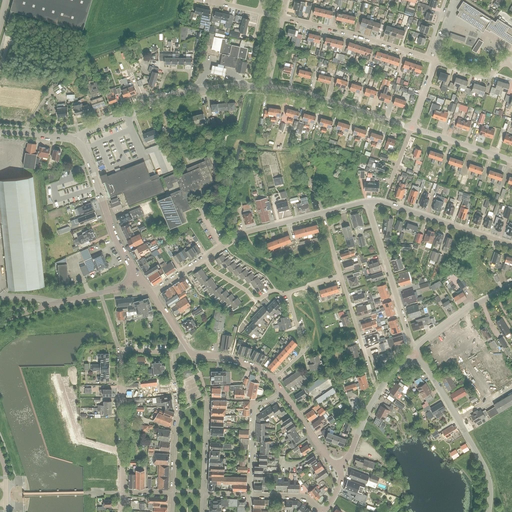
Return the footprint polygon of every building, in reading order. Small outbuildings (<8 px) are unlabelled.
[(83,32),(92,0),(13,0),(11,10),(83,32)] [(424,8),(431,10),(431,9),(432,7),(435,8),(438,1),(434,0),(430,0),(429,6),(425,5),(424,8)] [(459,12),(456,16),(483,33),(485,30),(489,32),(490,31),(511,45),(511,44),(511,28),(504,24),(504,23),(500,21),(497,19),(495,22),(463,1),(457,10),(459,12)] [(293,10),(296,10),(295,15),(301,16),(304,7),(305,7),(306,3),(301,2),(301,4),(295,2),(293,10)] [(321,9),(322,9),(323,3),(321,2),(320,9),(315,7),(313,14),(319,15),(321,9)] [(328,11),(329,7),(326,6),(325,10),(322,9),(321,9),(319,15),(325,17),(327,10),(328,11)] [(202,15),(203,9),(196,7),(195,13),(192,12),(190,19),(196,20),(197,14),(202,15)] [(327,10),(325,17),(331,18),(333,12),(334,12),(335,8),(332,7),(331,11),(328,11),(327,10)] [(430,12),(431,10),(424,8),(423,11),(427,12),(425,19),(431,21),(433,14),(430,13),(430,12)] [(210,21),(211,17),(209,16),(211,11),(203,9),(202,15),(201,19),(200,24),(206,25),(207,21),(209,22),(209,21),(210,21)] [(345,14),(346,11),(343,10),(342,14),(338,13),(336,19),(342,21),(344,14),(345,14)] [(351,16),(351,12),(349,11),(348,15),(345,14),(344,14),(342,21),(348,22),(349,16),(351,16)] [(212,22),(211,24),(215,25),(215,23),(220,24),(220,22),(221,19),(223,13),(215,12),(214,18),(213,17),(212,22)] [(223,13),(221,19),(226,20),(225,28),(231,29),(232,23),(233,22),(228,21),(230,15),(223,13)] [(348,22),(354,24),(356,17),(357,13),(355,13),(354,17),(351,16),(349,16),(348,22)] [(241,25),(247,27),(249,19),(243,18),(244,17),(236,15),(235,22),(238,22),(239,19),(243,20),(241,25)] [(370,16),(370,15),(368,15),(366,19),(363,18),(361,24),(360,25),(366,27),(369,20),(371,16),(370,16)] [(376,22),(377,18),(375,17),(373,22),(369,20),(366,27),(372,29),(375,22),(376,22)] [(375,22),(372,29),(379,31),(379,29),(381,24),(382,24),(383,20),(381,19),(379,23),(376,22),(375,22)] [(420,31),(427,33),(429,27),(422,25),(423,22),(419,21),(417,26),(421,27),(420,31)] [(394,28),(395,24),(393,23),(391,27),(387,26),(385,31),(384,33),(390,35),(393,28),(394,28)] [(246,34),(247,27),(241,25),(240,30),(235,29),(234,32),(230,31),(229,36),(239,39),(240,33),(246,34)] [(401,26),(399,25),(397,29),(394,28),(393,28),(390,35),(396,37),(399,30),(400,30),(401,26)] [(399,30),(396,37),(403,39),(403,37),(405,32),(407,28),(405,27),(403,31),(400,30),(399,30)] [(289,29),(287,35),(292,36),(291,40),(291,42),(296,43),(295,46),(299,47),(302,35),(298,34),(297,37),(295,36),(296,31),(296,30),(289,29)] [(413,31),(412,36),(417,37),(415,42),(417,43),(423,45),(426,38),(421,37),(421,35),(421,34),(413,31)] [(314,41),(315,35),(309,33),(307,40),(306,40),(306,41),(305,44),(309,44),(310,41),(312,41),(314,41)] [(464,42),(465,38),(450,34),(449,37),(464,42)] [(314,41),(312,41),(311,45),(315,46),(316,42),(320,43),(321,36),(315,35),(314,41)] [(330,45),(332,39),(326,38),(324,44),(323,44),(322,48),(325,48),(326,44),(329,45),(330,45)] [(336,47),(338,40),(332,39),(330,45),(329,45),(328,49),(331,50),(332,46),(335,46),(336,47)] [(335,46),(334,51),(337,51),(338,47),(342,48),(344,42),(338,40),(336,47),(335,46)] [(353,51),(355,44),(349,42),(347,49),(346,48),(345,52),(347,53),(349,49),(352,50),(353,51)] [(219,52),(219,53),(220,53),(222,54),(220,65),(224,66),(236,68),(238,58),(246,59),(248,49),(228,45),(221,43),(219,52)] [(359,53),(361,46),(355,44),(353,51),(352,50),(351,54),(353,55),(354,51),(357,52),(359,53)] [(482,46),(477,44),(472,51),(476,54),(482,46)] [(364,54),(366,48),(361,46),(359,53),(357,52),(356,56),(359,57),(360,53),(363,54),(364,54)] [(370,56),(372,50),(366,48),(364,54),(363,54),(362,58),(364,59),(366,55),(370,56)] [(180,54),(179,54),(179,51),(175,51),(176,58),(173,58),(172,58),(171,64),(178,64),(179,58),(180,58),(180,54)] [(381,60),(383,53),(377,51),(376,55),(375,58),(374,58),(373,61),(375,62),(376,60),(379,61),(380,59),(381,60)] [(173,58),(173,54),(160,53),(160,61),(163,61),(163,56),(168,56),(168,58),(165,58),(164,64),(171,64),(172,58),(173,58)] [(387,62),(389,55),(383,53),(381,60),(380,59),(379,61),(378,63),(381,64),(382,60),(386,61),(387,62)] [(186,58),(186,54),(184,54),(184,58),(180,58),(179,58),(178,64),(185,64),(185,58),(186,58)] [(392,64),(394,57),(389,55),(387,62),(386,61),(384,65),(387,66),(388,62),(391,63),(392,64)] [(400,59),(394,57),(392,64),(391,63),(390,67),(392,68),(394,64),(398,66),(400,59)] [(247,63),(239,61),(236,72),(245,74),(247,63)] [(409,69),(411,63),(405,61),(403,67),(402,67),(401,70),(403,71),(404,67),(408,69),(409,69)] [(414,71),(417,64),(411,63),(409,69),(408,69),(406,72),(409,73),(410,69),(413,70),(414,71)] [(292,69),(293,65),(290,64),(289,68),(284,67),(283,72),(290,74),(292,69)] [(414,71),(413,70),(412,74),(415,75),(416,71),(420,73),(423,66),(417,64),(414,71)] [(151,78),(157,80),(159,73),(158,73),(159,69),(150,66),(148,72),(152,73),(151,77),(151,78)] [(213,67),(211,74),(225,77),(227,70),(213,67)] [(448,86),(448,85),(450,78),(447,77),(448,74),(441,72),(438,79),(444,81),(441,90),(446,92),(448,86)] [(151,78),(151,77),(147,76),(146,79),(150,80),(148,85),(154,87),(157,80),(151,78)] [(459,87),(462,79),(456,77),(454,84),(451,82),(449,88),(454,90),(455,86),(459,87)] [(467,94),(469,88),(466,88),(468,81),(462,79),(459,87),(457,91),(459,92),(461,87),(465,89),(464,93),(467,94)] [(38,90),(46,90),(47,81),(38,80),(38,90)] [(106,105),(98,81),(88,84),(91,94),(89,94),(93,109),(106,105)] [(501,90),(504,83),(498,81),(495,88),(492,87),(490,93),(495,94),(497,89),(500,90),(501,90)] [(56,83),(51,86),(55,92),(60,89),(62,92),(65,90),(63,87),(62,88),(60,84),(57,86),(56,83)] [(478,93),(480,85),(474,83),(472,89),(469,88),(467,94),(472,96),(473,91),(477,93),(478,93)] [(507,92),(510,85),(504,83),(501,90),(500,90),(499,94),(501,95),(502,91),(507,92)] [(127,88),(130,96),(137,93),(133,86),(131,86),(130,84),(128,85),(126,86),(127,88)] [(485,100),(486,97),(487,94),(484,93),(486,87),(480,85),(478,93),(477,93),(475,97),(477,98),(478,96),(483,97),(482,99),(485,100)] [(130,96),(127,88),(126,86),(125,86),(124,87),(125,89),(121,90),(124,98),(130,96)] [(369,96),(372,88),(369,87),(368,88),(366,88),(364,95),(369,96)] [(387,93),(388,88),(385,87),(383,92),(383,93),(381,92),(378,99),(384,101),(387,93)] [(117,94),(115,88),(112,89),(110,90),(111,92),(107,94),(108,96),(110,103),(117,101),(115,96),(115,95),(116,94),(117,94)] [(81,99),(74,103),(74,108),(76,116),(84,113),(82,106),(81,99)] [(220,107),(221,111),(236,110),(235,102),(218,104),(218,108),(220,107)] [(454,112),(456,104),(450,102),(448,110),(452,112),(454,112)] [(215,112),(221,111),(220,107),(218,108),(218,104),(211,105),(212,112),(212,113),(213,113),(213,115),(215,115),(215,112)] [(459,105),(458,110),(465,113),(467,107),(459,105)] [(67,108),(57,109),(58,117),(68,116),(67,108)] [(265,110),(264,117),(268,117),(268,114),(274,115),(275,109),(269,108),(268,111),(265,110)] [(439,119),(441,112),(438,111),(439,110),(435,108),(432,117),(439,119)] [(445,122),(448,113),(444,111),(444,113),(441,112),(439,119),(445,122)] [(203,114),(193,116),(195,124),(205,121),(203,114)] [(310,115),(307,127),(309,128),(311,122),(314,123),(316,117),(310,115)] [(462,129),(464,121),(462,120),(462,119),(458,118),(456,127),(462,129)] [(342,130),(344,123),(338,121),(336,128),(342,130)] [(464,121),(462,129),(468,131),(471,122),(468,121),(467,122),(464,121)] [(304,124),(299,122),(296,133),(301,135),(304,124)] [(344,123),(342,130),(348,132),(350,125),(344,123)] [(486,136),(488,129),(489,126),(486,125),(486,127),(482,126),(479,134),(486,136)] [(355,127),(353,133),(359,135),(361,129),(355,127)] [(365,137),(367,131),(361,129),(359,135),(358,137),(358,138),(357,141),(359,142),(361,136),(365,137)] [(488,129),(486,136),(492,139),(495,130),(491,129),(491,130),(488,129)] [(157,130),(143,135),(146,143),(160,137),(157,130)] [(509,144),(511,137),(509,136),(509,135),(506,134),(503,142),(509,144)] [(387,143),(385,149),(387,150),(388,148),(392,150),(393,145),(394,146),(395,141),(388,138),(387,143)] [(37,155),(35,154),(36,145),(28,143),(27,148),(26,148),(26,153),(24,167),(35,169),(37,155)] [(415,156),(414,159),(420,161),(421,157),(419,157),(421,150),(416,148),(413,156),(415,156)] [(54,150),(53,159),(59,160),(61,151),(54,150)] [(436,161),(440,162),(440,164),(442,165),(444,161),(445,161),(447,154),(431,150),(429,156),(434,157),(433,162),(436,163),(436,161)] [(215,181),(208,165),(212,163),(209,155),(204,157),(205,160),(187,168),(188,171),(181,174),(180,170),(164,177),(168,188),(174,186),(172,182),(177,180),(181,188),(170,193),(171,194),(170,194),(159,200),(170,228),(182,223),(186,221),(183,211),(193,207),(189,197),(198,193),(197,189),(215,181)] [(451,157),(449,163),(466,167),(467,160),(451,157)] [(372,168),(372,167),(376,168),(375,169),(384,172),(386,166),(378,163),(377,164),(374,163),(375,159),(370,158),(367,166),(372,168)] [(103,173),(100,174),(101,177),(102,181),(105,180),(111,196),(124,191),(129,205),(164,192),(159,178),(151,181),(144,162),(121,171),(116,173),(109,175),(108,176),(107,172),(103,173)] [(472,163),(470,169),(486,174),(488,168),(472,163)] [(505,181),(507,174),(491,169),(489,175),(505,181)] [(0,223),(1,224),(8,286),(8,287),(9,290),(44,286),(32,177),(23,178),(0,180),(0,223)] [(282,177),(274,179),(276,186),(284,184),(282,177)] [(401,183),(401,182),(400,182),(399,187),(398,187),(397,188),(396,189),(397,190),(395,196),(395,197),(396,197),(397,198),(398,197),(398,198),(403,184),(401,183)] [(434,192),(438,193),(439,187),(443,188),(443,186),(437,184),(434,192)] [(417,196),(419,187),(412,185),(407,201),(414,204),(416,198),(417,198),(417,196)] [(426,199),(428,195),(424,193),(423,198),(422,197),(420,205),(426,207),(427,204),(428,204),(429,200),(426,199)] [(465,208),(465,206),(467,206),(471,195),(464,193),(462,199),(464,199),(462,204),(458,217),(459,218),(460,219),(461,218),(464,219),(465,215),(466,216),(468,209),(465,208)] [(315,199),(314,194),(310,195),(314,209),(316,208),(316,209),(319,208),(318,208),(319,208),(318,203),(319,202),(318,198),(315,199)] [(436,210),(440,197),(436,195),(435,200),(434,200),(433,201),(434,202),(432,208),(433,209),(433,210),(434,210),(435,210),(436,210)] [(440,197),(436,210),(437,210),(437,211),(438,211),(439,211),(440,211),(442,205),(443,205),(444,204),(443,203),(445,196),(443,195),(442,197),(440,197)] [(118,199),(117,197),(111,199),(112,203),(110,203),(113,211),(117,209),(118,210),(123,208),(119,199),(118,199)] [(301,203),(297,204),(299,213),(310,210),(308,201),(306,197),(300,199),(301,203)] [(261,217),(262,223),(270,221),(268,215),(268,211),(270,210),(267,198),(256,201),(260,218),(261,217)] [(289,209),(287,201),(276,204),(278,212),(289,209)] [(80,208),(77,209),(79,215),(82,214),(82,213),(85,212),(85,213),(93,210),(92,206),(91,203),(83,206),(83,207),(80,208)] [(452,207),(453,204),(449,203),(446,213),(448,214),(448,215),(451,216),(451,215),(452,215),(454,208),(452,207)] [(145,216),(144,214),(141,207),(127,213),(122,215),(116,218),(120,225),(126,222),(132,219),(133,219),(135,218),(136,220),(145,216)] [(254,222),(251,209),(243,211),(244,214),(243,214),(243,216),(243,217),(243,219),(244,219),(245,224),(246,224),(247,224),(248,224),(249,223),(254,222)] [(481,220),(483,217),(483,215),(480,214),(481,213),(477,211),(474,222),(475,223),(477,223),(477,224),(479,225),(481,220)] [(94,212),(71,221),(73,226),(76,225),(77,225),(80,224),(81,225),(97,219),(94,212)] [(357,215),(357,214),(352,215),(353,216),(352,217),(352,219),(351,219),(354,230),(364,227),(361,217),(359,217),(359,215),(357,215)] [(490,220),(492,216),(487,215),(484,226),(490,228),(491,224),(492,223),(492,222),(492,220),(490,220)] [(499,215),(499,218),(498,218),(497,220),(496,225),(496,226),(495,229),(501,231),(504,224),(501,223),(503,219),(501,218),(502,216),(499,215)] [(391,227),(393,219),(385,218),(384,226),(391,227)] [(401,228),(403,222),(397,220),(396,226),(395,226),(394,229),(401,231),(402,228),(401,228)] [(123,232),(137,226),(135,223),(132,225),(132,226),(131,227),(129,223),(121,227),(123,232)] [(418,227),(407,223),(405,231),(416,234),(418,227)] [(59,235),(71,230),(69,226),(58,231),(59,235)] [(123,232),(126,238),(134,234),(132,230),(134,229),(134,231),(138,229),(137,226),(123,232)] [(356,236),(353,237),(350,226),(342,228),(348,247),(357,245),(356,239),(356,236)] [(390,235),(391,227),(384,226),(382,233),(390,235)] [(79,238),(80,241),(94,234),(92,229),(86,232),(83,234),(84,235),(78,237),(79,238)] [(433,236),(434,232),(428,230),(427,234),(426,234),(423,241),(432,244),(434,237),(433,236)] [(167,243),(172,241),(166,232),(162,234),(167,243)] [(436,246),(436,243),(441,245),(442,242),(444,235),(438,233),(435,241),(434,241),(433,245),(436,246)] [(80,241),(81,244),(90,240),(90,242),(96,239),(94,234),(80,241)] [(131,239),(127,241),(131,248),(144,242),(140,234),(130,238),(131,239)] [(289,235),(283,237),(286,244),(291,242),(289,235)] [(283,237),(277,239),(280,246),(286,244),(283,237)] [(444,246),(442,251),(447,252),(449,248),(452,239),(451,239),(451,238),(450,237),(449,238),(446,237),(445,243),(444,243),(443,244),(444,245),(443,246),(444,246)] [(277,239),(272,242),(274,248),(280,246),(277,239)] [(159,248),(157,243),(155,241),(151,243),(147,245),(146,244),(142,246),(137,249),(137,248),(132,251),(129,252),(134,260),(136,259),(141,257),(141,256),(159,248)] [(272,242),(266,244),(268,250),(274,248),(272,242)] [(195,256),(201,252),(196,245),(192,247),(190,244),(188,245),(195,256)] [(190,259),(195,256),(188,245),(186,246),(189,250),(185,252),(188,257),(190,259)] [(183,260),(188,257),(185,252),(181,246),(176,249),(183,260)] [(178,264),(183,260),(176,249),(174,250),(177,254),(173,256),(178,264)] [(358,254),(355,255),(354,251),(349,252),(348,250),(344,251),(344,253),(340,254),(341,256),(340,257),(340,259),(341,259),(342,259),(352,256),(353,259),(359,257),(358,254)] [(433,251),(430,259),(436,261),(439,253),(433,251)] [(225,259),(226,258),(224,255),(225,254),(223,252),(220,255),(221,256),(215,260),(218,264),(219,265),(221,264),(226,260),(225,259)] [(494,267),(500,269),(501,264),(499,263),(502,254),(494,252),(491,262),(495,264),(494,267)] [(106,263),(102,253),(92,257),(84,261),(86,265),(89,273),(95,271),(94,269),(96,268),(98,271),(102,269),(103,268),(104,268),(106,268),(108,268),(108,265),(108,264),(106,263)] [(153,256),(150,257),(147,259),(148,261),(147,261),(144,257),(137,261),(141,266),(152,260),(154,259),(153,256)] [(231,262),(229,259),(230,259),(228,256),(226,258),(225,259),(226,260),(221,264),(224,268),(225,269),(227,268),(232,264),(231,262)] [(403,268),(402,265),(400,258),(391,260),(395,271),(403,268)] [(154,259),(152,260),(141,266),(144,272),(151,268),(148,264),(150,263),(151,264),(156,261),(154,259)] [(375,267),(380,265),(378,259),(368,263),(370,270),(375,268),(375,267)] [(232,264),(227,268),(229,271),(230,273),(233,271),(238,267),(237,266),(235,263),(236,262),(235,260),(231,262),(232,264)] [(353,268),(354,271),(360,269),(357,261),(352,262),(343,264),(344,267),(343,268),(344,270),(345,270),(345,271),(353,268)] [(172,273),(177,270),(172,262),(167,265),(172,273)] [(59,283),(68,283),(66,263),(57,264),(59,283)] [(238,267),(233,271),(235,275),(236,276),(238,275),(239,275),(244,271),(243,269),(241,267),(242,266),(240,264),(237,266),(238,267)] [(167,276),(172,273),(167,265),(162,268),(167,276)] [(375,268),(370,270),(371,274),(381,270),(380,265),(375,267),(375,268)] [(147,277),(159,270),(157,266),(145,273),(147,277)] [(244,271),(239,275),(241,279),(242,280),(243,279),(244,278),(250,275),(249,273),(247,270),(248,270),(246,267),(243,269),(244,271)] [(197,278),(194,280),(195,283),(198,281),(198,279),(206,274),(203,269),(202,269),(194,274),(197,278)] [(250,275),(244,278),(248,284),(250,282),(256,278),(255,277),(253,274),(254,273),(252,271),(249,273),(250,275)] [(158,273),(158,272),(148,278),(153,286),(157,283),(163,280),(158,273)] [(348,279),(350,287),(359,285),(356,277),(360,276),(359,272),(353,274),(354,277),(348,279)] [(382,272),(365,278),(367,281),(372,280),(372,282),(384,278),(382,272)] [(198,279),(198,281),(201,284),(200,285),(201,287),(204,285),(203,283),(209,279),(206,274),(198,279)] [(256,278),(250,282),(254,288),(262,282),(261,281),(259,278),(260,277),(258,275),(255,277),(256,278)] [(399,280),(397,281),(399,285),(400,285),(400,286),(411,283),(408,276),(398,279),(399,280)] [(206,288),(203,290),(204,292),(207,290),(207,288),(215,283),(212,278),(209,279),(203,283),(204,285),(206,288)] [(262,282),(254,288),(257,291),(258,293),(265,287),(262,283),(266,281),(264,278),(261,281),(262,282)] [(173,286),(176,290),(179,294),(189,287),(184,280),(180,283),(179,282),(173,286)] [(207,288),(207,290),(210,293),(209,294),(210,296),(214,294),(212,292),(218,288),(215,283),(207,288)] [(421,292),(429,290),(427,283),(419,285),(421,292)] [(379,293),(388,290),(386,284),(377,287),(379,293)] [(337,285),(331,287),(333,293),(332,293),(334,297),(336,297),(335,293),(339,292),(337,285)] [(178,296),(175,290),(172,286),(161,294),(169,306),(175,303),(174,302),(180,299),(187,295),(185,292),(178,296)] [(212,292),(214,294),(216,297),(215,297),(216,299),(220,297),(218,295),(224,292),(221,286),(218,288),(212,292)] [(412,288),(407,290),(402,292),(403,293),(401,294),(404,302),(405,301),(406,303),(416,300),(412,288)] [(461,289),(457,292),(457,294),(462,301),(467,298),(463,292),(461,289)] [(218,295),(220,297),(222,300),(221,301),(222,303),(225,301),(224,299),(230,295),(227,291),(227,290),(224,292),(218,295)] [(388,290),(379,293),(381,299),(390,297),(388,290)] [(353,297),(353,298),(353,299),(354,299),(355,303),(360,302),(366,300),(364,294),(363,293),(360,294),(359,295),(358,295),(357,295),(357,296),(353,297)] [(224,299),(225,301),(227,304),(226,305),(228,307),(231,305),(230,303),(236,299),(235,298),(233,294),(230,295),(224,299)] [(456,297),(453,298),(457,304),(462,301),(457,294),(455,295),(456,297)] [(444,297),(445,298),(447,302),(443,305),(446,309),(452,305),(449,301),(450,300),(447,295),(444,297)] [(131,315),(137,314),(138,315),(143,314),(144,316),(148,315),(153,314),(152,310),(149,298),(134,302),(133,297),(116,299),(117,307),(128,306),(128,308),(129,311),(127,312),(127,315),(127,316),(131,315)] [(175,303),(169,306),(175,315),(181,312),(181,313),(185,310),(185,309),(190,305),(185,298),(175,304),(175,303)] [(230,303),(231,305),(233,308),(232,308),(234,310),(239,307),(238,305),(242,303),(239,298),(238,298),(236,299),(230,303)] [(278,309),(280,306),(279,305),(276,302),(274,300),(270,304),(279,314),(281,312),(278,309)] [(381,312),(393,308),(391,301),(383,304),(384,307),(380,308),(381,312)] [(278,315),(279,314),(270,304),(266,308),(266,309),(272,315),(274,312),(278,315)] [(408,314),(419,310),(417,304),(407,307),(408,309),(406,310),(408,314)] [(372,309),(370,309),(367,310),(366,305),(356,308),(359,316),(373,312),(372,309)] [(266,309),(266,308),(264,306),(259,310),(265,316),(268,314),(271,317),(272,315),(266,309)] [(205,313),(204,311),(202,307),(192,313),(194,317),(201,314),(202,315),(205,313)] [(123,310),(117,311),(118,320),(124,319),(124,315),(127,315),(127,312),(129,311),(128,308),(123,309),(123,310)] [(381,312),(385,311),(385,312),(383,313),(384,317),(387,316),(387,317),(395,314),(393,308),(381,312)] [(215,310),(214,316),(211,331),(222,333),(226,313),(215,310)] [(262,319),(265,316),(259,310),(255,315),(264,324),(266,322),(262,319)] [(419,310),(408,314),(409,318),(411,317),(411,319),(421,316),(419,310)] [(345,317),(343,312),(339,313),(343,326),(350,324),(348,316),(345,317)] [(263,325),(264,324),(255,315),(251,319),(253,321),(257,325),(259,322),(263,325)] [(278,325),(290,322),(289,316),(281,318),(282,322),(277,323),(278,325)] [(424,328),(423,325),(429,323),(428,318),(430,317),(429,316),(421,319),(421,318),(416,320),(416,322),(411,324),(413,331),(424,328)] [(511,332),(502,318),(497,321),(498,323),(497,324),(504,336),(506,335),(507,337),(508,337),(510,336),(510,334),(509,333),(511,332)] [(193,326),(196,325),(193,319),(190,321),(190,320),(189,320),(188,320),(187,320),(187,321),(182,324),(183,324),(182,326),(183,327),(184,327),(187,331),(194,327),(193,326)] [(390,328),(399,325),(397,319),(388,321),(390,328)] [(259,327),(257,325),(253,321),(249,326),(258,335),(260,333),(257,330),(259,327)] [(399,325),(390,328),(392,334),(401,331),(399,325)] [(257,336),(258,335),(249,326),(245,330),(251,336),(253,333),(257,336)] [(492,336),(486,327),(480,330),(483,335),(482,335),(484,337),(486,340),(492,336)] [(378,341),(378,338),(383,337),(381,331),(378,332),(378,334),(376,334),(367,337),(367,338),(366,338),(367,343),(374,341),(374,342),(378,341)] [(221,345),(220,350),(229,352),(230,344),(231,344),(232,336),(223,335),(221,345)] [(390,347),(393,346),(404,342),(402,335),(393,338),(393,337),(387,339),(389,347),(390,347)] [(289,343),(288,344),(293,349),(297,344),(292,340),(293,339),(290,336),(288,338),(291,341),(289,343)] [(502,337),(499,339),(504,348),(507,346),(502,337)] [(242,354),(245,346),(242,345),(244,341),(239,339),(237,345),(240,346),(237,352),(242,354)] [(492,350),(498,346),(494,340),(488,344),(492,350)] [(285,348),(284,348),(289,353),(293,349),(288,344),(289,343),(286,341),(284,342),(287,345),(285,348)] [(242,354),(243,354),(249,356),(252,349),(248,347),(249,343),(247,342),(246,347),(245,346),(242,354)] [(351,354),(352,358),(359,356),(357,351),(358,350),(357,344),(348,347),(350,355),(351,354)] [(282,345),(280,347),(283,349),(281,352),(280,353),(285,357),(289,353),(284,348),(285,348),(282,345)] [(250,357),(252,358),(256,360),(260,352),(259,352),(256,351),(258,347),(256,346),(250,357)] [(261,348),(261,349),(259,352),(260,352),(256,360),(262,363),(265,355),(262,353),(263,349),(261,348)] [(278,349),(276,351),(279,354),(277,357),(276,357),(281,362),(285,357),(280,353),(281,352),(278,349)] [(382,366),(378,353),(372,354),(376,367),(382,366)] [(101,354),(98,354),(98,358),(101,358),(101,365),(91,365),(91,370),(98,370),(101,370),(101,377),(98,377),(98,381),(101,381),(109,381),(109,372),(109,362),(109,354),(101,354)] [(274,354),(272,356),(275,358),(273,361),(272,362),(277,366),(281,362),(276,357),(277,357),(274,354)] [(318,355),(309,358),(311,364),(317,362),(318,364),(322,363),(321,361),(320,361),(318,355)] [(271,363),(268,366),(273,371),(277,366),(272,362),(273,361),(270,358),(268,360),(271,363)] [(163,365),(163,361),(151,362),(153,375),(164,374),(164,370),(165,368),(165,366),(163,365)] [(311,364),(308,365),(310,371),(317,369),(317,371),(321,370),(320,367),(319,368),(318,364),(317,362),(311,364)] [(188,377),(195,374),(192,367),(185,371),(188,377)] [(298,370),(293,374),(298,382),(299,381),(303,379),(304,380),(304,379),(306,382),(308,381),(306,378),(304,375),(302,376),(298,370)] [(230,384),(230,372),(211,372),(212,384),(230,384)] [(293,374),(288,378),(293,386),(294,385),(297,383),(299,386),(302,384),(299,381),(298,382),(293,374)] [(356,384),(345,387),(346,392),(357,389),(357,387),(360,386),(362,389),(369,387),(365,375),(358,377),(360,383),(356,384)] [(456,387),(449,376),(442,381),(449,391),(456,387)] [(245,378),(244,383),(247,384),(249,385),(247,396),(250,397),(250,398),(255,399),(259,383),(254,382),(250,381),(249,381),(248,381),(249,379),(245,378)] [(288,378),(283,381),(288,389),(292,386),(294,390),(296,388),(294,385),(293,386),(288,378)] [(167,380),(157,381),(158,391),(168,390),(167,380)] [(408,388),(405,385),(406,383),(402,381),(401,382),(399,381),(397,384),(396,383),(393,387),(401,393),(402,392),(405,394),(407,391),(406,390),(408,388)] [(423,381),(417,385),(418,387),(417,388),(420,393),(428,388),(426,383),(424,384),(423,381)] [(240,385),(237,385),(230,385),(230,391),(234,391),(234,390),(235,390),(235,398),(239,398),(239,388),(240,388),(240,385)] [(397,398),(401,393),(393,387),(389,392),(391,393),(389,395),(395,399),(396,397),(397,398)] [(221,389),(212,388),(212,397),(221,397),(221,389)] [(428,388),(420,393),(423,398),(424,397),(425,400),(431,396),(430,393),(431,393),(428,388)] [(459,400),(458,399),(460,397),(461,399),(467,395),(463,388),(451,395),(455,402),(459,400)] [(298,402),(307,395),(303,390),(294,396),(298,402)] [(495,407),(492,409),(496,415),(511,405),(511,393),(494,404),(495,407)] [(474,406),(480,402),(476,396),(470,400),(474,406)] [(211,428),(210,435),(220,435),(220,437),(224,437),(224,429),(224,422),(224,419),(227,420),(228,418),(230,418),(230,416),(226,416),(226,408),(227,408),(227,401),(212,400),(212,408),(211,417),(211,422),(211,428)] [(396,400),(394,403),(400,408),(402,410),(405,406),(402,405),(396,400)] [(431,412),(432,411),(435,415),(437,419),(444,415),(442,411),(445,409),(441,402),(431,408),(429,406),(423,409),(425,412),(427,411),(427,412),(425,413),(429,419),(434,416),(431,412)] [(271,408),(276,415),(279,412),(282,416),(286,413),(283,408),(280,410),(276,404),(271,408)] [(314,418),(317,416),(313,411),(320,407),(318,404),(311,408),(312,410),(305,415),(308,419),(307,420),(308,421),(310,421),(314,418)] [(381,406),(378,411),(387,415),(389,411),(391,412),(394,408),(390,406),(390,407),(384,404),(382,407),(381,406)] [(271,408),(270,406),(265,410),(270,417),(273,415),(275,418),(277,417),(276,415),(271,408)] [(320,416),(325,411),(322,408),(316,412),(320,416)] [(172,412),(165,409),(164,412),(160,410),(159,412),(158,414),(157,415),(153,420),(156,422),(170,427),(172,419),(174,413),(172,412)] [(475,415),(472,416),(476,424),(477,424),(478,426),(479,426),(482,424),(482,423),(481,421),(486,418),(485,418),(487,417),(488,419),(490,418),(496,415),(492,409),(487,412),(486,411),(482,413),(481,411),(478,413),(478,411),(474,413),(475,415)] [(272,420),(270,417),(265,410),(260,413),(261,414),(257,417),(263,421),(265,420),(268,418),(271,421),(272,420)] [(377,416),(375,419),(382,422),(383,420),(384,420),(387,415),(378,411),(375,415),(377,416)] [(43,420),(51,418),(49,412),(41,415),(43,420)] [(312,425),(311,426),(312,427),(313,427),(316,431),(323,426),(327,424),(325,421),(324,421),(323,420),(325,419),(323,415),(318,418),(319,419),(312,424),(312,425)] [(332,416),(325,420),(329,425),(335,420),(332,416)] [(263,423),(263,421),(257,417),(257,423),(256,429),(264,430),(264,429),(264,426),(269,426),(269,424),(263,423)] [(286,427),(293,422),(289,417),(282,422),(285,425),(281,428),(282,430),(286,427)] [(294,429),(296,428),(293,422),(286,427),(282,430),(285,435),(287,434),(294,429)] [(46,431),(55,428),(53,423),(44,426),(46,431)] [(453,426),(443,432),(444,434),(446,437),(446,438),(447,438),(452,435),(451,434),(458,430),(455,426),(453,427),(453,426)] [(334,435),(333,434),(329,433),(331,428),(329,427),(327,432),(328,432),(325,439),(331,442),(334,435)] [(159,429),(157,440),(169,441),(171,431),(159,429)] [(297,434),(294,429),(287,434),(289,437),(285,440),(286,441),(290,439),(297,434)] [(340,437),(339,436),(335,435),(337,431),(335,430),(333,434),(334,435),(331,442),(337,444),(340,437)] [(343,446),(346,439),(341,437),(343,433),(340,432),(339,436),(340,437),(337,444),(343,446)] [(56,433),(48,436),(50,441),(58,439),(56,433)] [(292,442),(288,444),(291,449),(296,446),(295,443),(300,439),(297,434),(290,439),(292,442)] [(161,441),(161,443),(160,450),(170,451),(170,443),(161,441)] [(300,450),(304,456),(307,454),(306,453),(311,450),(307,444),(300,450)] [(60,455),(67,457),(70,447),(64,445),(60,455)] [(67,457),(72,459),(76,448),(70,447),(67,457)] [(72,459),(78,460),(81,450),(76,448),(72,459)] [(78,460),(84,462),(87,452),(81,450),(78,460)] [(84,462),(90,464),(93,454),(87,452),(84,462)] [(154,464),(169,465),(170,454),(158,454),(155,454),(154,464)] [(381,454),(377,459),(389,469),(391,467),(387,463),(388,461),(381,454)] [(309,464),(305,467),(306,469),(317,462),(313,456),(306,461),(309,464)] [(366,469),(366,467),(373,469),(375,463),(364,459),(363,461),(356,458),(355,459),(354,461),(354,462),(355,462),(353,466),(361,468),(361,467),(366,469)] [(328,475),(319,462),(312,467),(317,474),(314,476),(318,482),(328,475)] [(168,477),(169,466),(159,465),(159,476),(168,477)] [(136,474),(136,488),(144,488),(144,471),(136,470),(136,474)] [(349,477),(366,483),(369,476),(351,470),(349,477)] [(263,477),(263,473),(255,472),(254,478),(261,479),(261,482),(267,482),(267,477),(263,477)] [(377,484),(380,477),(372,475),(369,481),(377,484)] [(168,490),(168,477),(159,476),(158,489),(168,490)] [(233,484),(247,484),(247,477),(241,477),(212,476),(209,476),(208,483),(215,483),(217,484),(217,487),(221,487),(221,484),(221,482),(223,482),(223,484),(233,484)] [(278,478),(278,477),(272,477),(272,483),(275,483),(275,490),(281,490),(282,478),(278,478)] [(345,488),(357,492),(360,484),(348,480),(345,488)] [(317,500),(323,494),(326,492),(325,491),(328,489),(325,486),(320,490),(317,486),(308,492),(313,498),(314,498),(317,500)] [(360,494),(358,500),(365,502),(367,496),(362,494),(360,494)] [(148,508),(148,510),(150,510),(154,510),(153,511),(167,511),(167,508),(160,507),(160,504),(168,504),(168,498),(149,497),(148,503),(148,508)] [(229,503),(229,499),(221,499),(221,500),(216,500),(216,501),(210,500),(210,507),(209,508),(210,509),(210,510),(214,510),(214,511),(221,511),(221,506),(229,506),(229,503)] [(246,511),(246,500),(229,499),(229,503),(229,506),(238,507),(237,511),(246,511)] [(98,510),(100,510),(106,510),(106,507),(112,507),(112,500),(104,500),(104,507),(98,507),(98,510)] [(268,500),(253,500),(253,508),(265,508),(265,506),(268,506),(268,500)] [(296,508),(298,501),(286,501),(286,509),(290,509),(289,511),(291,511),(292,508),(296,508)] [(304,511),(307,508),(298,501),(296,508),(298,510),(297,511),(298,511),(304,511)]
